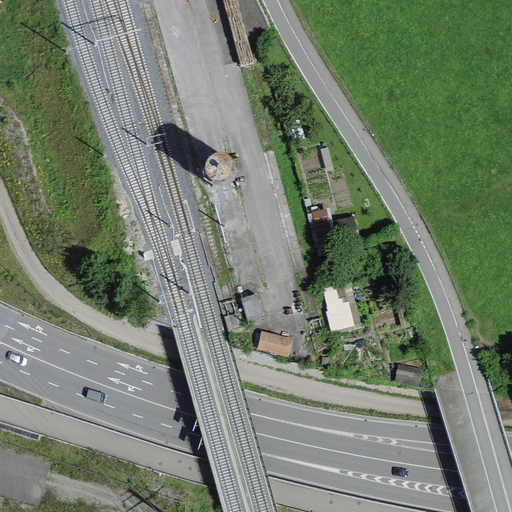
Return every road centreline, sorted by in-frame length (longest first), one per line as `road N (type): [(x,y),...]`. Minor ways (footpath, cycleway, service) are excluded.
road 1 (track): [(0,195),(37,270),(108,326),(267,376),(511,417)]
road 2 (secondary): [(173,410),(302,444),(511,477)]
road 3 (primary): [(173,410),(278,461),(358,486),(496,511)]
road 4 (primary): [(511,443),(282,414),(173,410)]
road 5 (primary): [(25,353),(173,410)]
